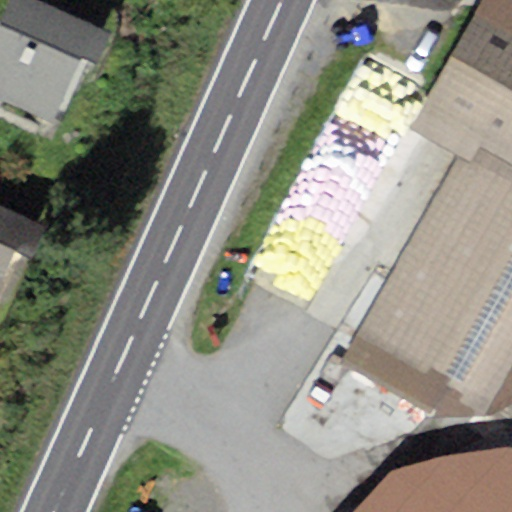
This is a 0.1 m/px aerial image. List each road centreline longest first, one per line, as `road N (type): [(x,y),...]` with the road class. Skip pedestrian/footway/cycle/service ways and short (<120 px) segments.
road 1 (secondary): [(280,0),(52,511)]
road 2 (unknown): [(435,435),(355,480),(281,481),(279,511)]
